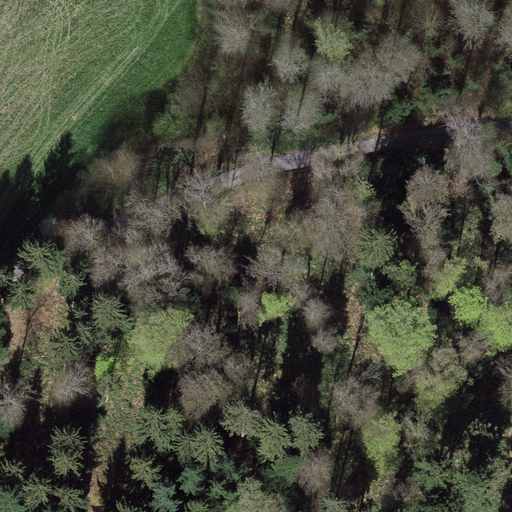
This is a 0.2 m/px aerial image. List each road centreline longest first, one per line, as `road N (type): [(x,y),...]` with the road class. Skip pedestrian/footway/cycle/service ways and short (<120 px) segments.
road 1 (unclassified): [(0,287),(110,224),(253,168),(511,122)]
road 2 (track): [(201,0),(190,57),(144,168),(110,224)]
